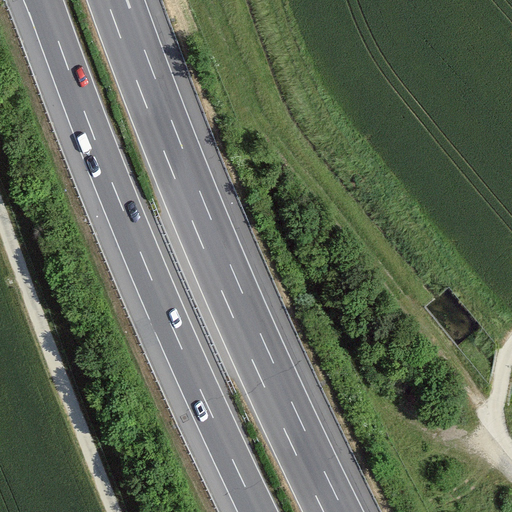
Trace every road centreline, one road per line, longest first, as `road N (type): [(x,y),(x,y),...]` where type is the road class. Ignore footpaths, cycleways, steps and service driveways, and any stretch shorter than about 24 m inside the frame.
road 1 (motorway): [(323,511),(198,236),(107,0)]
road 2 (motorway): [(43,0),(143,259),(257,511)]
road 3 (track): [(0,212),(115,511)]
